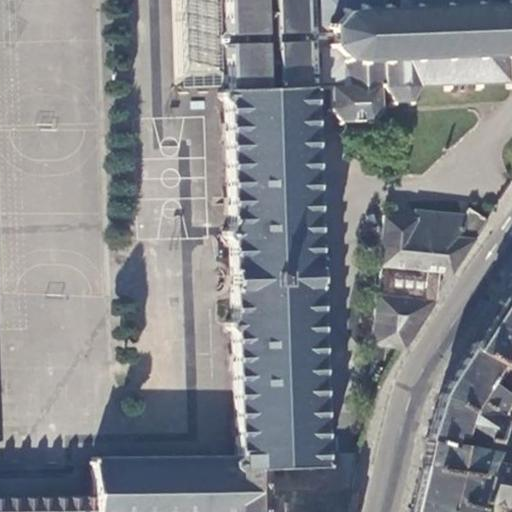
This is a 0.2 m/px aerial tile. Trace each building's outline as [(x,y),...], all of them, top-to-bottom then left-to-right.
[(379,4),(378,0),(223,0),(224,31),(220,33),(221,41),(225,43),(228,85),(221,87),(217,90),(217,98),(221,102),(224,102),(228,227),(225,227),(223,230),(222,237),(225,240),(229,240),(231,318),(227,319),(226,323),(225,328),(228,331),(230,331),(234,453),(91,454),(89,457),(89,466),(91,466),(91,479),(90,494),(0,494),(0,511),(350,511),(354,491),(276,493),(275,496),(265,496),(264,478),(264,469),(325,469),(325,463),(323,463),(319,319),(320,319),(320,314),(318,314),(316,238),(318,238),(318,234),(316,234),(311,92),(314,92),(314,90),(329,88),(330,84),(348,84),(343,64),(340,63),(335,56),(324,45),(325,25),(340,9),(358,5),(379,4)] [(378,0),(379,4),(358,5),(340,9),(325,25),(324,45),(335,56),(340,63),(343,64),(348,84),(330,84),(329,88),(330,110),(340,122),(339,124),(341,125),(343,121),(358,121),(369,121),(372,124),(374,122),(373,120),(376,114),(379,109),(383,111),(385,108),(381,105),(380,87),(383,88),(390,99),(387,104),(391,107),(395,102),(407,102),(410,107),(413,104),(411,100),(418,86),(444,85),(444,91),(449,91),(449,87),(449,85),(475,85),(475,90),(481,90),(481,84),(507,84),(507,89),(511,89),(511,84),(511,83),(511,78),(511,79),(511,55),(511,4),(509,4),(509,0),(378,0)] [(453,277),(488,222),(468,210),(464,217),(417,212),(416,219),(383,216),(371,347),(404,350),(436,302),(439,275),(453,277)] [(511,284),(507,291),(506,293),(499,302),(511,310),(511,284)] [(511,310),(499,302),(469,349),(492,364),(508,375),(511,377),(511,374),(511,310)] [(492,364),(469,349),(441,396),(437,408),(430,430),(428,439),(448,444),(451,436),(495,442),(502,418),(495,413),(500,405),(505,387),(493,382),(496,373),(492,364)] [(511,374),(511,377),(508,375),(505,387),(500,405),(511,404),(511,374)] [(448,444),(428,439),(425,451),(422,463),(480,473),(492,452),(448,444)] [(511,452),(492,452),(480,473),(481,473),(479,485),(491,487),(489,500),(511,504),(511,452)] [(480,473),(422,463),(416,485),(410,511),(472,511),(479,485),(481,473),(480,473)]
